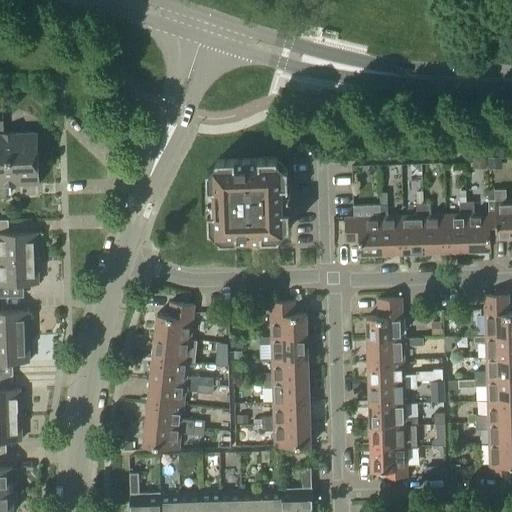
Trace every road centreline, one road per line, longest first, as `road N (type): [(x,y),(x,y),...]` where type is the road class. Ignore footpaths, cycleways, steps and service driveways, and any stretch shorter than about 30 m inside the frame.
road 1 (tertiary): [(511,80),(362,71),(200,27)]
road 2 (residential): [(123,268),(200,27)]
road 3 (residential): [(74,511),(78,456),(123,268)]
road 4 (residential): [(337,278),(123,268)]
road 5 (residential): [(342,487),(337,278)]
road 6 (residential): [(511,273),(337,278)]
road 7 (residential): [(342,487),(511,484)]
